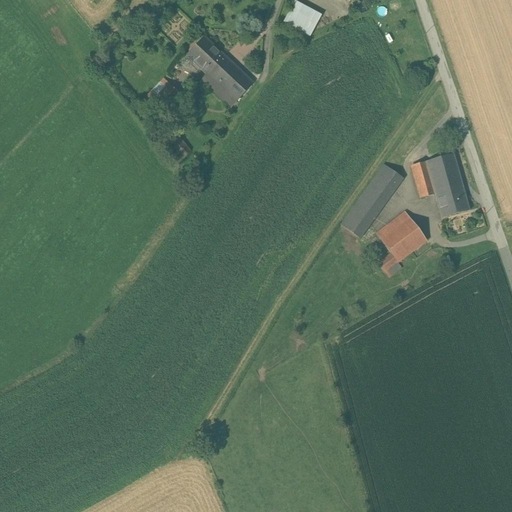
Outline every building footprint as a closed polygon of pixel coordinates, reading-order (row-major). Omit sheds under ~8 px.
[(321,16),(294,1),(283,23),(310,37),(321,16)] [(203,37),(186,55),(206,74),(210,77),(226,59),(203,37)] [(226,59),(210,77),(218,86),(236,103),(253,84),(226,59)] [(210,77),(206,74),(201,80),(213,91),(218,86),(210,77)] [(164,79),(147,96),(162,111),(179,93),(164,79)] [(236,103),(218,86),(213,91),(231,108),(236,103)] [(172,129),(158,140),(176,163),(190,152),(172,129)] [(453,155),(426,162),(435,195),(441,218),(469,211),(453,155)] [(435,195),(426,162),(411,166),(421,199),(435,195)] [(382,165),(346,216),(357,224),(361,219),(360,218),(393,172),(382,165)] [(403,179),(393,172),(360,218),(361,219),(357,224),(366,231),(389,198),(403,179)] [(405,213),(390,224),(377,234),(381,240),(380,240),(391,255),(397,263),(426,241),(405,213)] [(391,255),(378,264),(384,273),(397,263),(391,255)]
